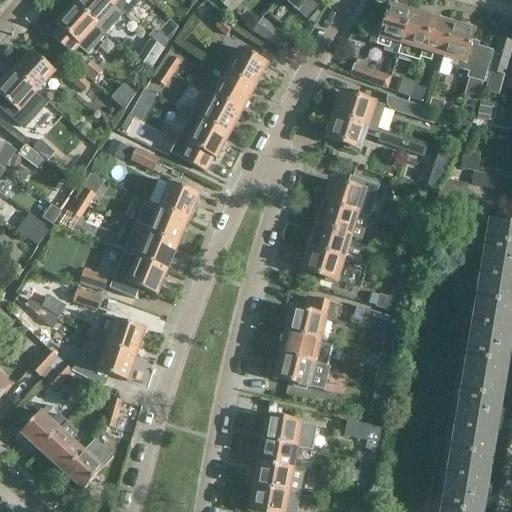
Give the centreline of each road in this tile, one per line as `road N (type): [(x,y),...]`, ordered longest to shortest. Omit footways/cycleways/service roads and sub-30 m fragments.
road 1 (residential): [(123,511),(197,297),(264,159)]
road 2 (residential): [(207,511),(282,172),(264,159)]
road 3 (residential): [(264,159),(355,0)]
